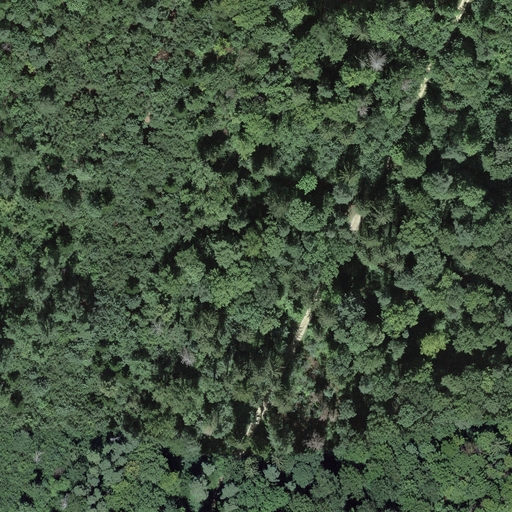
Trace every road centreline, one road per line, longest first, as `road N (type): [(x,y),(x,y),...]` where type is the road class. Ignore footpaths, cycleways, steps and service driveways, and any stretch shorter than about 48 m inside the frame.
road 1 (track): [(466,0),(209,511)]
road 2 (track): [(176,0),(36,511)]
